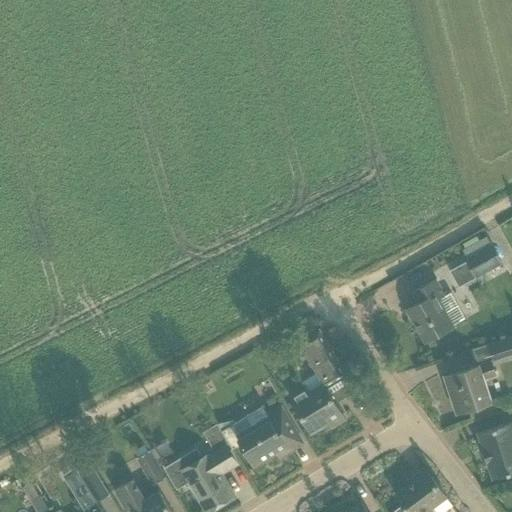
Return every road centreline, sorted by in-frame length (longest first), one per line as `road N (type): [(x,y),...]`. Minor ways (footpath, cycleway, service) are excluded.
road 1 (unclassified): [(0,459),(333,302)]
road 2 (unclassified): [(333,302),(511,194)]
road 3 (residential): [(275,511),(414,428)]
road 4 (residential): [(414,428),(333,302)]
